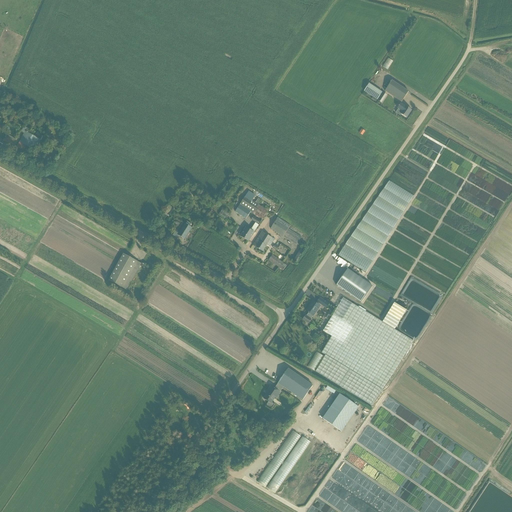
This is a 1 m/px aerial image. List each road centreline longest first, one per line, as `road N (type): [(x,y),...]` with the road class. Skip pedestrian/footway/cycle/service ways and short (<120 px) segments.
road 1 (unclassified): [(285,312),(0,154)]
road 2 (unclassified): [(285,312),(466,55)]
road 3 (unclassified): [(149,511),(285,312)]
